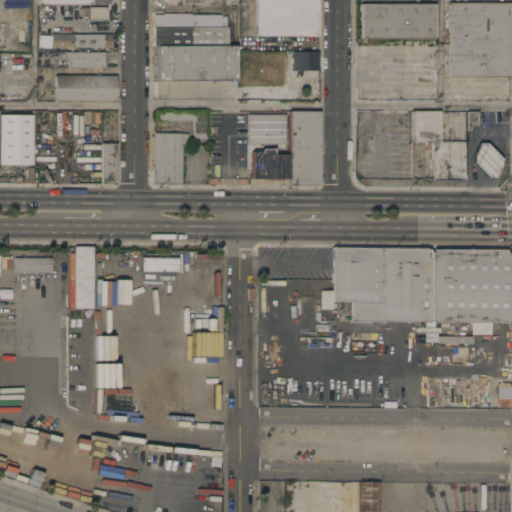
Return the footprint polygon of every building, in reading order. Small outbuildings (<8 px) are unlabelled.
[(8,17),(7,5),(20,4),(20,0),(29,0),(30,4),(21,4),(22,16),(8,17)] [(318,0),(318,26),(316,26),(316,36),(255,36),(255,0),(318,0)] [(509,29),(511,29),(511,39),(509,39),(509,41),(511,41),(511,51),(509,51),(509,53),(511,53),(511,64),(508,64),(508,77),(447,77),(447,3),(509,3),(509,16),(511,16),(511,27),(509,27),(509,29)] [(433,4),(433,39),(359,39),(359,4),(433,4)] [(88,21),(88,7),(106,7),(107,21),(88,21)] [(152,46),(153,15),(161,15),(161,14),(190,14),(190,15),(220,15),(220,17),(224,17),(224,27),(227,27),(227,46),(156,46),(152,46)] [(50,47),(50,34),(87,35),(87,33),(94,33),(94,35),(102,35),(102,34),(109,34),(109,39),(111,39),(111,43),(109,43),(109,48),(102,48),(102,47),(50,47)] [(235,46),(235,82),(156,81),(156,46),(227,46),(235,46)] [(317,51),(317,70),(318,70),(318,84),(319,84),(319,88),(318,88),(318,91),(290,91),(291,51),(317,51)] [(67,67),(67,60),(64,60),(64,54),(67,54),(67,52),(103,52),(103,61),(105,61),(105,67),(103,67),(67,67)] [(254,52),(254,67),(244,67),(244,65),(240,65),(240,52),(254,52)] [(260,70),(260,52),(277,52),(277,70),(260,70)] [(53,101),(53,76),(115,76),(115,101),(53,101)] [(0,99),(0,88),(26,88),(26,99),(0,99)] [(154,111),(203,110),(204,140),(192,140),(191,121),(155,122),(154,111)] [(438,111),(438,142),(449,142),(449,140),(458,140),(458,142),(463,142),(463,180),(431,180),(431,168),(428,168),(428,162),(432,162),(432,159),(429,159),(429,143),(410,143),(410,111),(438,111)] [(287,155),(287,112),(318,112),(317,184),(287,184),(287,179),(287,155)] [(476,112),(476,127),(470,126),(470,131),(465,131),(466,112),(476,112)] [(0,115),(31,115),(31,165),(0,165),(0,115)] [(283,115),(246,116),(246,144),(284,144),(283,115)] [(101,119),(111,119),(112,142),(101,142),(101,119)] [(187,134),(186,144),(181,144),(180,184),(153,183),(153,168),(151,168),(152,133),(187,134)] [(100,143),(115,143),(115,184),(100,184),(100,143)] [(477,143),(485,143),(500,159),(500,168),(495,179),(487,179),(472,163),(472,154),(477,143)] [(250,178),(250,151),(260,151),(260,149),(273,149),(273,155),(287,155),(287,179),(250,178)] [(73,247),(91,247),(92,309),(73,309),(73,247)] [(424,249),(424,250),(428,250),(429,252),(429,253),(430,253),(431,253),(432,252),(433,250),(504,250),(504,252),(505,253),(507,254),(508,254),(508,256),(511,256),(511,322),(507,322),(507,323),(349,322),(350,302),(331,302),(331,309),(318,309),(318,291),(330,291),(330,248),(424,249)] [(193,279),(218,279),(218,255),(194,255),(193,279)] [(170,257),(170,279),(133,278),(133,257),(170,257)] [(13,273),(13,258),(50,258),(50,273),(13,273)] [(467,347),(467,361),(451,362),(451,348),(467,347)] [(511,377),(511,408),(426,408),(426,398),(420,398),(420,387),(426,387),(426,377),(511,377)] [(378,511),(357,511),(357,482),(378,482),(378,511)]
